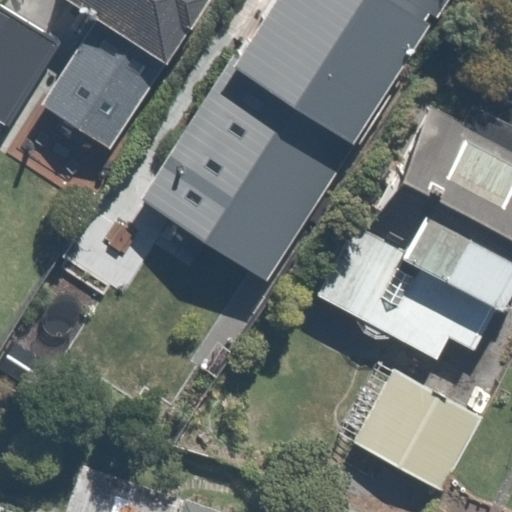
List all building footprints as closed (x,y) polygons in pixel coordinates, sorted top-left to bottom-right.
[(74,0),(184,71),(229,0),(74,0)] [(279,0),(194,125),(258,169),(211,239),(279,286),(472,4),(467,0),(279,0)] [(511,150),(439,105),(324,287),(435,357),(450,333),(477,351),(504,308),(511,312),(511,150)] [(121,173),(63,257),(137,308),(195,224),(121,173)] [(488,422),(391,367),(346,445),(443,500),(488,422)] [(229,511),(192,497),(185,511),(229,511)]
